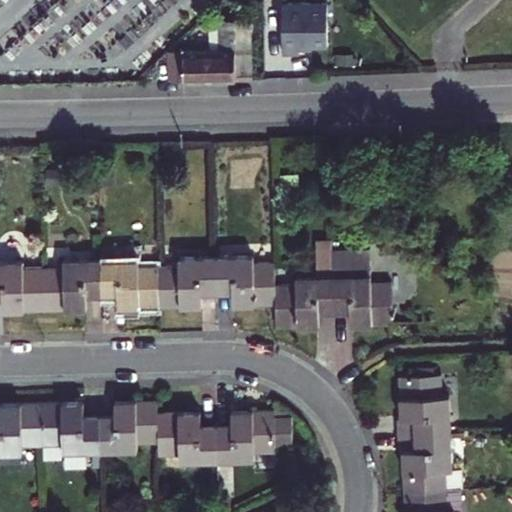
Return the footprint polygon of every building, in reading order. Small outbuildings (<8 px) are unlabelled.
[(328,1),(283,2),(284,51),(302,51),(301,46),(329,45),(328,1)] [(213,49),(182,50),(182,78),(235,77),(235,70),(251,70),(250,19),(213,19),(213,49)] [(182,78),(182,50),(163,56),(164,78),(182,78)] [(295,280),(275,281),(276,302),(276,325),(318,324),(318,310),(335,310),(333,247),(333,243),(318,243),(319,274),(295,274),(295,280)] [(333,247),(335,310),(348,309),(349,323),(391,322),(390,279),(373,279),(373,273),(369,273),(368,246),(333,247)] [(159,262),(160,305),(202,304),(201,290),(218,290),(217,253),(178,255),(178,262),(159,262)] [(231,290),(231,303),(276,302),(275,281),(275,259),(253,260),(253,253),(217,253),(218,290),(231,290)] [(45,265),(46,307),(86,306),(86,294),(103,293),(102,256),(63,258),(63,265),(45,265)] [(116,293),(116,306),(160,305),(159,262),(137,263),(137,256),(102,256),(103,293),(116,293)] [(46,307),(45,265),(22,266),(22,258),(0,259),(0,295),(1,296),(1,308),(46,307)] [(449,392),(442,392),(441,372),(399,373),(400,416),(413,415),(413,431),(451,430),(449,392)] [(99,411),(99,448),(137,447),(137,440),(158,440),(157,409),(157,397),(115,398),(115,411),(99,411)] [(99,448),(99,411),(83,411),(83,399),(41,400),(42,442),(62,442),(63,448),(99,448)] [(0,413),(0,449),(22,449),(22,442),(42,442),(41,400),(0,400),(0,412),(0,413)] [(216,421),(216,458),(255,458),(254,450),(273,449),(273,440),(290,440),(289,412),(273,413),(272,407),(231,408),(232,420),(216,421)] [(158,452),(179,451),(180,459),(216,458),(216,421),(200,421),(199,408),(157,409),(158,440),(158,452)] [(401,431),(413,431),(413,415),(400,416),(401,431)] [(414,446),(402,446),(403,489),(446,487),(461,486),(460,466),(452,467),(451,430),(413,431),(414,446)] [(413,431),(401,431),(402,446),(414,446),(413,431)] [(453,511),(454,506),(447,507),(446,487),(403,489),(404,511),(453,511)]
